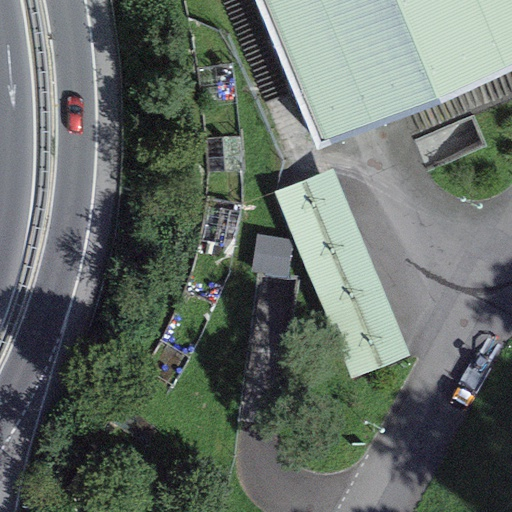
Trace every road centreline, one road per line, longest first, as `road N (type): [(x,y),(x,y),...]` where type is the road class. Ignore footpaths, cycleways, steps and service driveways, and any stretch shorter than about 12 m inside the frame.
road 1 (trunk): [(0,418),(50,303),(76,189),(78,101),(66,0)]
road 2 (trunk): [(0,6),(12,111),(0,242)]
